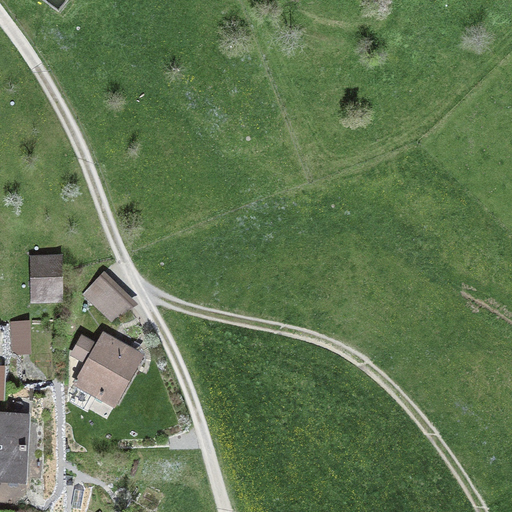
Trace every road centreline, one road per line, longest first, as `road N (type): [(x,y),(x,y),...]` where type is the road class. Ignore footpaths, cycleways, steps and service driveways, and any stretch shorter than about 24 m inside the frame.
road 1 (residential): [(0,14),(54,93),(178,366),(224,511)]
road 2 (track): [(483,511),(401,398),(359,361),(306,337),(169,304),(137,286)]
